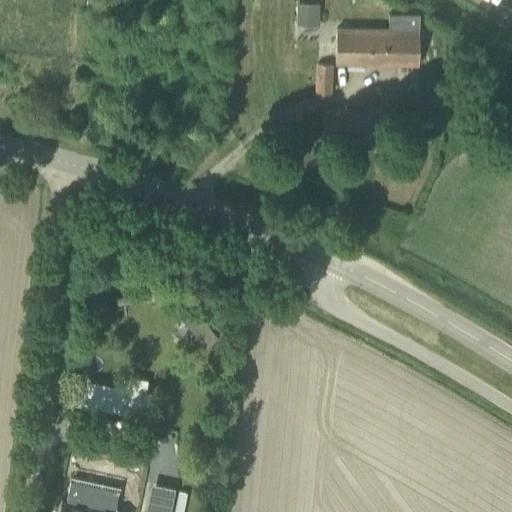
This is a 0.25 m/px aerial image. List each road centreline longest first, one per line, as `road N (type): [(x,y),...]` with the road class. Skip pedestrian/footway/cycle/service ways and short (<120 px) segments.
road 1 (unclassified): [(26,511),(54,159)]
road 2 (unclassified): [(311,249),(54,159)]
road 3 (unclassified): [(311,249),(321,298),(511,412)]
road 4 (unclassified): [(511,361),(311,249)]
